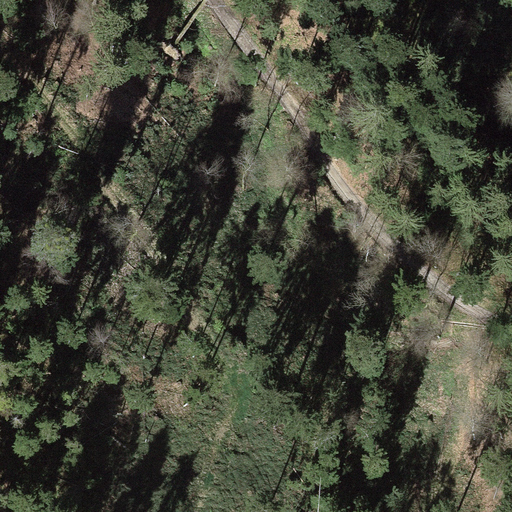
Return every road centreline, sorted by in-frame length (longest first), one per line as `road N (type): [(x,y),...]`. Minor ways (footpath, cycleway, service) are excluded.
road 1 (track): [(511,319),(434,285),(349,215),(210,0)]
road 2 (track): [(0,49),(57,110),(227,365)]
